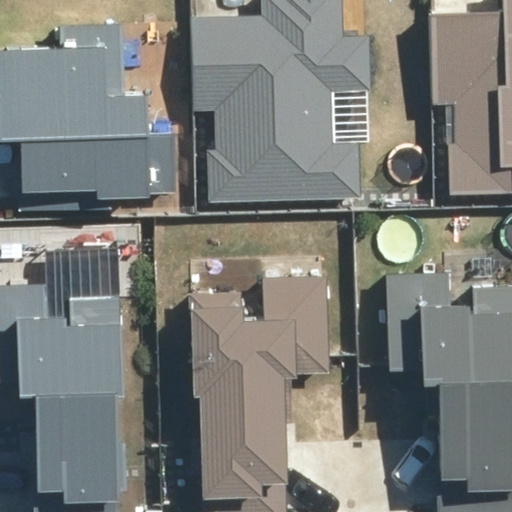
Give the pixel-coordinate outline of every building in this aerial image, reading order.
[(212,144),(214,197),(366,191),(364,135),(339,136),(338,87),(377,86),(375,30),(349,31),(347,0),(265,0),(265,9),(197,12),(201,105),(220,104),(222,144),(212,144)] [(511,0),(510,0),(510,5),(438,6),(439,99),(459,98),(460,137),(454,137),(454,187),(511,185),(511,0)] [(66,36),(8,37),(10,126),(31,125),(33,181),(108,179),(109,188),(182,186),(181,125),(162,125),(161,80),(130,81),(129,16),(65,18),(66,36)] [(511,478),(511,279),(480,280),(480,293),(455,293),(455,269),(395,269),(396,364),(449,363),(450,466),(474,466),(474,478),(511,478)] [(335,368),(333,270),(269,271),(270,306),(254,306),(254,294),(247,294),(247,286),(202,287),(204,384),(210,384),(212,486),(274,485),(273,470),(297,470),(295,368),(335,368)] [(51,276),(0,278),(0,374),(31,373),(31,381),(46,381),(51,478),(74,477),(74,491),(133,488),(128,383),(138,383),(134,310),(127,311),(126,290),(77,292),(77,304),(53,305),(51,276)]
